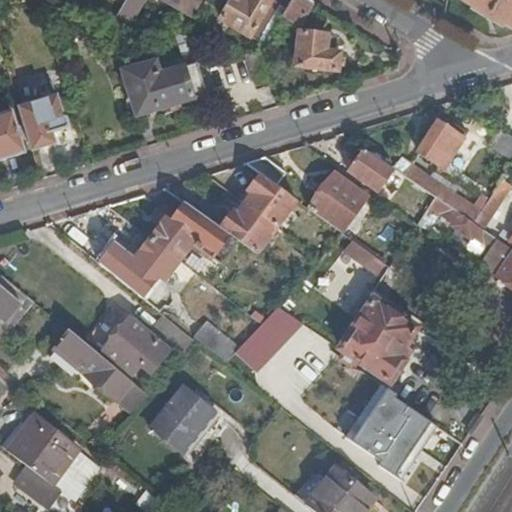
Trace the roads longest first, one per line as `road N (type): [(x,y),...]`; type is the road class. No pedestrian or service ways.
road 1 (residential): [(474,67),(0,216)]
road 2 (residential): [(361,0),(474,67)]
